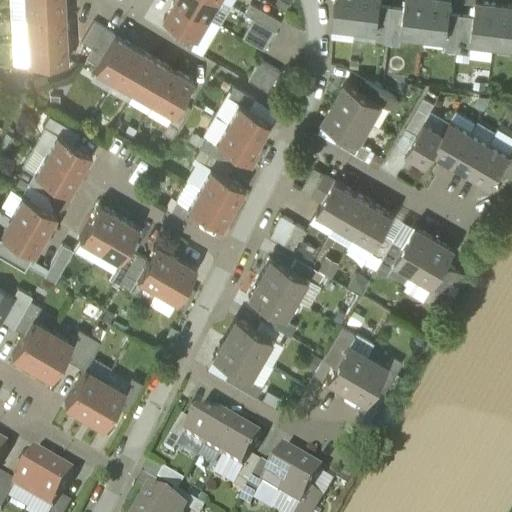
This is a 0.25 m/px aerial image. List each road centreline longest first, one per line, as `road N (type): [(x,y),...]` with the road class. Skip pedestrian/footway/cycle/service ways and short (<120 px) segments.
road 1 (residential): [(230,258),(93,181),(39,269)]
road 2 (residential): [(294,136),(479,234)]
road 3 (residential): [(348,452),(178,363)]
road 4 (residential): [(311,0),(317,78),(294,136)]
road 5 (residential): [(294,136),(230,258)]
road 6 (residential): [(178,363),(121,475)]
